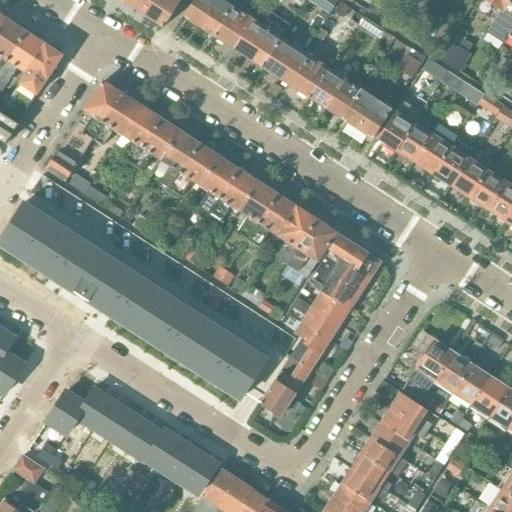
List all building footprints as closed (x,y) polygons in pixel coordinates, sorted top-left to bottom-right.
[(138,0),(134,8),(162,26),(163,27),(179,0),(138,0)] [(233,6),(222,0),(194,0),(183,16),(214,36),(233,6)] [(335,0),(325,0),(321,6),(332,13),(339,2),(335,0)] [(353,0),(353,1),(366,9),(370,2),(366,0),(353,0)] [(380,0),(374,0),(367,11),(381,20),(390,6),(380,0)] [(484,0),(499,10),(505,0),(484,0)] [(511,0),(505,0),(499,10),(501,11),(488,31),(505,43),(511,32),(511,30),(511,0)] [(214,36),(233,48),(242,34),(252,40),(264,22),(247,11),(245,14),(233,6),(214,36)] [(343,16),(357,25),(362,18),(348,8),(343,16)] [(392,28),(412,41),(419,30),(411,25),(413,23),(401,15),(392,28)] [(357,28),(378,42),(385,32),(363,18),(357,28)] [(0,70),(24,32),(5,19),(0,27),(0,70)] [(233,48),(261,67),(281,37),(270,30),(271,27),(264,22),(252,40),(242,34),(233,48)] [(45,45),(24,32),(0,70),(0,80),(7,85),(17,70),(26,75),(45,45)] [(261,67),(281,79),(290,65),(300,71),(311,53),(294,41),(292,45),(281,37),(261,67)] [(45,45),(26,75),(19,85),(27,90),(20,99),(31,105),(63,56),(45,45)] [(410,59),(411,60),(420,65),(425,59),(414,52),(410,59)] [(454,52),(449,59),(461,67),(466,59),(454,52)] [(281,79),(285,82),(310,98),(329,69),(317,61),(319,58),(311,53),(300,71),(290,65),(281,79)] [(407,56),(398,70),(412,79),(420,65),(411,60),(410,59),(407,56)] [(447,72),(429,59),(421,71),(440,83),(447,72)] [(476,77),(481,69),(466,59),(461,67),(476,77)] [(310,98),(342,119),(361,90),(329,69),(310,98)] [(440,83),(458,95),(465,84),(447,72),(440,83)] [(92,141),(100,129),(122,95),(102,82),(73,128),(92,141)] [(471,116),(478,105),(484,95),(465,84),(458,95),(469,102),(463,112),(471,116)] [(14,93),(3,110),(20,121),(28,109),(31,105),(20,99),(27,90),(19,85),(14,93)] [(8,89),(2,99),(0,97),(0,108),(3,110),(14,93),(8,89)] [(342,119),(372,139),(392,109),(361,90),(342,119)] [(485,94),(484,95),(478,105),(491,115),(486,123),(489,126),(494,119),(502,105),(485,94)] [(122,95),(100,129),(92,141),(103,148),(113,132),(122,138),(141,107),(122,95)] [(394,153),(410,129),(413,123),(420,113),(402,101),(377,139),(385,145),(386,148),(394,153)] [(511,112),(502,107),(503,106),(502,105),(494,119),(511,130),(511,129),(511,112)] [(141,107),(122,138),(131,144),(121,159),(131,166),(161,120),(141,107)] [(0,141),(5,145),(15,129),(18,125),(0,113),(0,141)] [(155,129),(131,166),(151,178),(161,163),(180,133),(161,120),(155,129)] [(432,135),(422,129),(413,123),(410,129),(394,153),(402,159),(405,158),(414,163),(432,135)] [(414,163),(432,175),(457,136),(438,124),(432,135),(414,163)] [(73,128),(46,170),(65,183),(92,141),(73,128)] [(200,145),(180,133),(161,163),(169,168),(159,184),(170,191),(200,145)] [(457,136),(432,175),(433,175),(434,179),(439,183),(442,181),(450,187),(468,159),(475,148),(457,136)] [(219,158),(200,145),(170,191),(181,198),(191,182),(200,188),(219,158)] [(238,171),(219,158),(200,188),(208,193),(198,209),(209,216),(238,171)] [(486,170),(468,159),(450,187),(468,198),(486,170)] [(505,182),(486,170),(468,198),(470,199),(470,202),(475,206),(479,205),(487,210),(505,182)] [(258,183),(238,171),(209,216),(220,223),(230,208),(238,213),(258,183)] [(68,185),(83,195),(90,184),(75,174),(68,185)] [(44,175),(34,189),(42,195),(52,180),(44,175)] [(511,211),(511,187),(505,182),(487,210),(505,222),(511,211)] [(277,196),(258,183),(238,213),(247,219),(237,234),(248,241),(277,196)] [(92,188),(87,197),(104,208),(111,198),(110,197),(109,199),(92,188)] [(296,208),(277,196),(248,241),(259,249),(269,233),(277,238),(296,208)] [(120,217),(126,207),(111,198),(104,208),(120,217)] [(21,208),(1,239),(13,246),(9,252),(38,270),(42,265),(52,271),(49,277),(113,318),(116,313),(126,319),(123,325),(152,343),(156,338),(177,352),(173,357),(202,376),(206,370),(227,384),(224,390),(239,400),(263,364),(21,208)] [(315,221),(296,208),(277,238),(285,244),(276,259),(286,266),(315,221)] [(139,215),(131,226),(143,234),(150,222),(139,215)] [(315,221),(286,266),(306,279),(335,234),(315,221)] [(149,238),(156,226),(150,222),(143,234),(149,238)] [(349,311),(359,294),(366,284),(379,262),(339,236),(307,284),(322,293),(349,311)] [(210,263),(207,261),(206,261),(209,258),(189,244),(181,257),(193,265),(204,272),(210,263)] [(219,268),(213,278),(220,283),(227,273),(219,268)] [(227,288),(234,277),(227,273),(220,283),(227,288)] [(237,279),(230,289),(240,296),(248,284),(247,284),(246,285),(237,279)] [(263,301),(266,296),(248,284),(240,296),(259,309),(263,301)] [(339,326),(349,311),(322,293),(312,309),(339,326)] [(328,342),(339,326),(312,309),(297,299),(291,307),(306,317),(302,324),(328,342)] [(268,315),(273,308),(263,301),(259,309),(268,315)] [(310,371),(328,342),(302,324),(296,333),(303,338),(289,359),(310,371)] [(0,327),(0,359),(5,352),(6,352),(16,337),(0,327)] [(435,382),(454,354),(445,348),(445,344),(440,341),(437,342),(435,341),(424,357),(422,357),(416,366),(417,369),(403,390),(421,403),(433,383),(434,384),(435,382)] [(0,392),(4,395),(24,364),(6,352),(5,352),(0,359),(0,392)] [(435,382),(453,394),(472,365),(470,364),(470,360),(465,357),(462,358),(454,354),(435,382)] [(289,359),(260,404),(280,417),(310,371),(289,359)] [(453,394),(471,405),(490,377),(482,372),(482,368),(477,365),(474,366),(472,365),(453,394)] [(471,405),(489,417),(508,389),(507,388),(507,384),(502,381),(499,382),(490,377),(471,405)] [(85,404),(75,419),(76,420),(92,430),(112,399),(95,388),(94,388),(84,403),(85,404)] [(489,417),(491,418),(507,429),(511,421),(511,389),(510,390),(508,389),(489,417)] [(66,391),(46,422),(66,435),(76,420),(75,419),(85,404),(84,403),(66,391)] [(429,413),(400,394),(391,409),(427,432),(431,426),(424,421),(429,413)] [(112,399),(92,430),(110,441),(129,410),(112,399)] [(433,399),(428,407),(439,414),(444,407),(433,399)] [(391,409),(381,424),(410,442),(415,435),(422,439),(427,432),(391,409)] [(129,410),(110,441),(126,452),(147,421),(129,410)] [(457,410),(449,422),(457,427),(465,415),(457,410)] [(470,435),(477,423),(465,415),(457,427),(470,435)] [(147,421),(126,452),(144,463),(145,461),(164,432),(163,432),(147,421)] [(400,457),(410,442),(381,424),(372,438),(400,457)] [(464,435),(455,429),(445,444),(454,450),(464,435)] [(164,432),(145,461),(146,462),(162,472),(182,441),(164,430),(163,432),(164,432)] [(481,431),(474,441),(491,453),(498,442),(481,431)] [(372,438),(362,453),(391,472),(399,477),(408,462),(400,457),(372,438)] [(467,440),(457,455),(465,461),(475,445),(467,440)] [(182,441),(162,472),(180,483),(199,452),(182,441)] [(498,457),(505,447),(498,442),(491,453),(498,457)] [(445,444),(436,459),(445,465),(454,450),(445,444)] [(42,449),(37,456),(47,463),(52,456),(42,449)] [(199,452),(180,483),(198,495),(217,464),(199,452)] [(362,453),(353,468),(388,491),(391,486),(385,482),(391,472),(362,453)] [(22,456),(14,469),(34,483),(43,469),(22,456)] [(52,456),(47,463),(57,469),(62,462),(52,456)] [(443,466),(444,466),(445,465),(436,459),(435,460),(436,461),(427,475),(434,479),(443,466)] [(454,460),(447,470),(457,476),(464,466),(454,460)] [(353,468),(343,483),(372,502),(375,496),(382,501),(388,491),(353,468)] [(203,498),(193,511),(216,511),(237,480),(222,470),(203,499),(203,498)] [(76,471),(71,478),(81,485),(86,478),(76,471)] [(511,473),(502,490),(511,496),(511,473)] [(86,478),(81,485),(91,491),(96,485),(86,478)] [(442,478),(430,496),(441,503),(453,485),(442,478)] [(20,490),(43,505),(49,495),(27,480),(20,490)] [(238,511),(253,490),(237,480),(216,511),(238,511)] [(354,511),(365,511),(372,502),(343,483),(334,498),(354,511)] [(427,496),(416,489),(407,504),(417,510),(427,496)] [(260,511),(268,500),(253,490),(238,511),(260,511)] [(511,511),(511,496),(502,490),(490,508),(496,511),(511,511)] [(110,494),(105,501),(115,507),(120,500),(110,494)] [(38,511),(56,511),(62,504),(49,496),(38,511)] [(354,511),(334,498),(324,511),(354,511)] [(120,500),(115,507),(122,511),(126,511),(130,507),(120,500)] [(260,511),(282,511),(284,510),(268,500),(260,511)] [(427,500),(419,511),(435,511),(438,507),(427,500)] [(0,511),(31,511),(21,505),(18,510),(5,502),(1,507),(0,506),(0,511)]
